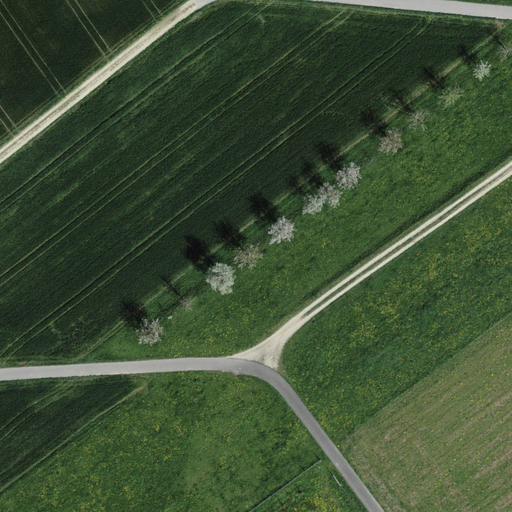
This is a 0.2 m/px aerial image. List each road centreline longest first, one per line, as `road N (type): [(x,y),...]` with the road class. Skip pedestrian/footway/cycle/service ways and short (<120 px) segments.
road 1 (track): [(0,367),(250,355),(369,511)]
road 2 (track): [(250,355),(511,168)]
road 3 (track): [(0,156),(206,0)]
road 4 (track): [(511,15),(365,0)]
